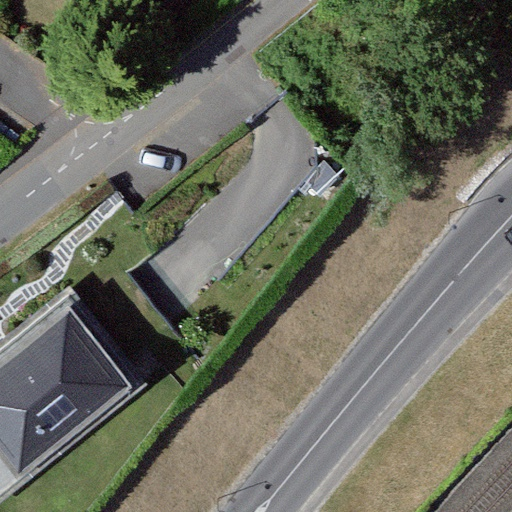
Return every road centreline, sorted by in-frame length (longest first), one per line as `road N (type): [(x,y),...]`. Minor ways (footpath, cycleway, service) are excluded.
road 1 (unclassified): [(511,219),(261,511)]
road 2 (residential): [(92,151),(278,0)]
road 3 (residential): [(0,69),(62,110),(92,151)]
